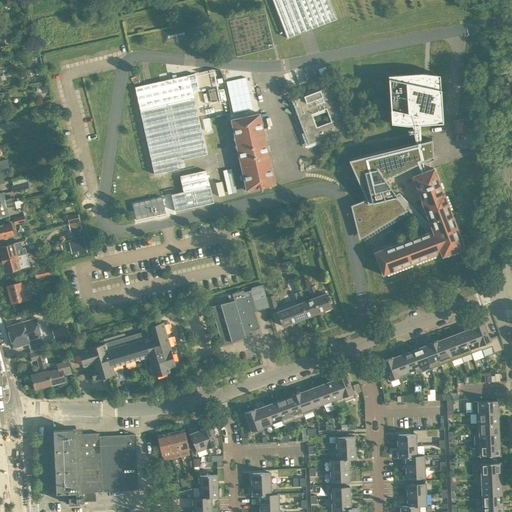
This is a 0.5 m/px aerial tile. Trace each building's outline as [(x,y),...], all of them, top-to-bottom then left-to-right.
[(328,0),(272,0),(286,37),(336,18),(328,0)] [(97,56),(117,51),(116,47),(96,51),(97,56)] [(325,66),(318,69),(321,79),(329,76),(325,66)] [(412,125),(416,143),(349,160),(367,202),(361,203),(361,202),(360,202),(365,236),(366,236),(366,235),(406,210),(406,211),(407,210),(406,208),(427,232),(375,252),(375,251),(374,252),(377,261),(376,261),(375,262),(375,263),(375,264),(375,265),(376,265),(376,266),(377,266),(378,266),(379,266),(382,275),(384,274),(441,252),(442,256),(464,247),(443,192),(442,192),(433,168),(431,169),(429,162),(426,162),(426,159),(432,156),(432,157),(433,157),(432,139),(421,142),(420,124),(443,123),(439,75),(422,73),(388,75),(391,123),(409,125),(412,125)] [(189,76),(136,88),(155,173),(184,167),(183,159),(206,153),(193,93),(198,91),(195,75),(189,76)] [(246,77),(226,82),(233,113),(252,109),(246,77)] [(315,142),(349,129),(332,85),(292,100),(306,139),(312,136),(315,142)] [(214,88),(208,89),(211,102),(217,101),(214,88)] [(243,190),(273,184),(259,112),(229,118),(243,190)] [(209,118),(202,119),(205,131),(211,129),(209,118)] [(454,120),(456,132),(468,130),(467,124),(465,124),(464,119),(454,120)] [(18,120),(0,124),(0,130),(19,126),(18,120)] [(0,183),(5,182),(3,177),(7,176),(6,171),(11,170),(9,165),(0,166),(0,183)] [(222,169),(227,193),(236,192),(231,168),(222,169)] [(206,170),(180,176),(184,190),(171,193),(175,210),(213,202),(206,170)] [(28,174),(12,179),(13,184),(30,180),(28,174)] [(10,186),(11,192),(29,187),(28,182),(10,186)] [(225,195),(221,182),(216,183),(219,196),(225,195)] [(0,192),(0,205),(13,202),(12,198),(6,200),(6,201),(4,202),(1,192),(0,192)] [(162,197),(132,203),(136,220),(165,213),(162,197)] [(13,202),(0,205),(0,217),(7,215),(5,206),(8,206),(8,207),(14,206),(13,202)] [(80,222),(78,215),(67,217),(69,224),(80,222)] [(14,224),(15,224),(24,221),(23,216),(12,219),(13,220),(14,224)] [(10,223),(8,223),(0,225),(0,238),(17,234),(15,227),(16,227),(15,224),(14,224),(13,220),(9,221),(10,223)] [(72,231),(79,230),(82,229),(80,223),(69,226),(71,232),(72,231)] [(75,240),(79,255),(87,253),(83,238),(75,240)] [(0,254),(1,260),(17,255),(27,253),(25,247),(23,248),(21,241),(14,243),(0,246),(0,254)] [(17,255),(1,260),(3,266),(2,268),(3,270),(4,271),(5,273),(21,268),(30,266),(28,258),(27,253),(17,255)] [(49,267),(34,271),(36,279),(52,275),(49,267)] [(21,282),(7,286),(12,303),(31,298),(28,284),(21,285),(21,282)] [(258,327),(254,312),(269,307),(262,284),(251,288),(250,290),(244,292),(242,290),(232,293),(234,300),(243,330),(248,329),(249,330),(258,327)] [(326,293),(313,298),(318,312),(331,307),(329,302),(330,301),(329,299),(328,299),(326,293)] [(270,308),(271,308),(277,307),(274,295),(267,297),(270,308)] [(318,312),(313,298),(301,303),(306,317),(318,312)] [(243,330),(234,300),(211,307),(222,344),(231,341),(231,342),(233,341),(235,340),(238,339),(240,338),(242,338),(245,337),(248,337),(249,330),(248,329),(243,330)] [(306,317),(301,303),(290,307),(288,304),(283,306),(284,309),(277,312),(279,318),(280,321),(280,320),(283,326),(306,317)] [(195,307),(178,312),(179,317),(197,312),(195,307)] [(31,351),(44,347),(36,319),(7,327),(14,348),(28,343),(31,351)] [(88,349),(79,352),(83,367),(94,363),(96,370),(91,372),(93,380),(96,379),(96,381),(114,375),(111,367),(113,367),(113,369),(121,367),(121,365),(125,363),(126,365),(134,363),(133,361),(137,360),(138,362),(146,359),(146,357),(148,356),(151,367),(149,367),(151,375),(153,375),(154,377),(169,373),(168,369),(175,367),(170,349),(162,322),(146,327),(147,331),(105,344),(104,344),(88,349)] [(483,323),(473,327),(481,350),(491,346),(494,353),(502,350),(497,336),(489,339),(483,323)] [(472,328),(463,331),(471,353),(481,350),(473,327),(472,327),(472,328)] [(64,328),(52,332),(55,344),(68,340),(64,328)] [(463,331),(453,335),(461,357),(471,353),(463,331)] [(453,335),(443,339),(451,361),(461,357),(453,335)] [(437,340),(432,342),(441,365),(451,361),(443,339),(437,341),(437,340)] [(428,344),(422,347),(431,368),(441,365),(432,342),(428,344)] [(422,347),(412,350),(420,372),(431,368),(422,347)] [(47,372),(48,372),(44,357),(42,350),(30,353),(32,360),(37,359),(41,372),(31,374),(35,389),(51,385),(47,372)] [(412,350),(402,354),(409,374),(410,374),(409,371),(415,369),(416,374),(420,372),(412,350)] [(392,357),(400,378),(400,377),(409,374),(402,354),(392,358),(392,357)] [(392,357),(381,361),(389,382),(400,378),(392,357)] [(56,361),(46,364),(47,370),(48,372),(47,372),(51,385),(65,381),(64,376),(63,372),(70,370),(68,360),(57,363),(56,361)] [(494,376),(491,376),(491,382),(495,382),(500,381),(499,373),(494,373),(494,376)] [(345,375),(336,379),(344,402),(355,398),(348,380),(346,375),(345,375)] [(327,383),(326,383),(334,405),(344,401),(344,402),(336,379),(335,379),(327,383)] [(326,383),(316,387),(322,404),(332,400),(334,405),(326,383)] [(312,408),(322,404),(316,387),(305,390),(312,408)] [(300,392),(295,394),(304,416),(303,414),(313,410),(305,390),(300,393),(300,392)] [(291,396),(285,398),(294,420),(304,416),(295,394),(291,395),(291,396)] [(285,398),(275,402),(282,419),(283,424),(294,420),(285,398)] [(471,402),(465,402),(466,413),(476,413),(498,412),(497,400),(477,401),(471,401),(471,402)] [(275,402),(265,406),(272,423),(282,419),(275,402)] [(255,409),(261,427),(262,430),(263,429),(272,425),(265,406),(256,409),(255,409)] [(255,409),(244,413),(252,434),(262,430),(261,427),(255,409)] [(498,412),(476,413),(476,423),(498,422),(498,412)] [(498,422),(476,423),(476,434),(499,433),(498,422)] [(211,425),(200,429),(207,448),(218,444),(211,425)] [(53,430),(53,435),(49,435),(51,489),(55,488),(55,494),(68,493),(68,504),(79,504),(79,502),(80,502),(80,506),(83,506),(83,502),(96,501),(95,492),(102,492),(99,436),(99,433),(82,434),(77,434),(77,431),(73,431),(73,429),(53,430)] [(189,454),(188,449),(183,429),(174,431),(181,457),(189,454)] [(421,438),(442,438),(442,429),(420,429),(421,438)] [(200,430),(190,434),(196,451),(206,448),(207,448),(207,447),(200,430)] [(174,431),(166,434),(172,459),(181,457),(174,431)] [(476,434),(474,434),(474,445),(477,444),(477,445),(499,444),(499,433),(476,434)] [(135,434),(102,436),(99,436),(102,492),(128,491),(138,490),(135,434)] [(172,459),(166,434),(157,436),(162,455),(163,461),(172,459)] [(416,434),(397,435),(397,446),(416,445),(416,434)] [(336,437),(336,449),(355,448),(355,436),(336,437)] [(499,444),(477,445),(477,451),(477,456),(500,455),(499,444)] [(416,445),(397,446),(398,457),(424,455),(417,455),(416,445)] [(330,459),(330,460),(356,459),(355,448),(336,449),(337,459),(330,459)] [(424,455),(398,457),(405,457),(405,467),(424,466),(424,455)] [(330,460),(330,471),(349,470),(349,459),(356,459),(330,460)] [(481,474),(478,474),(478,475),(500,474),(500,463),(480,463),(481,474)] [(424,466),(405,467),(406,479),(425,478),(424,466)] [(330,471),(330,482),(350,481),(349,470),(330,471)] [(270,472),(251,473),(251,484),(271,483),(270,472)] [(500,474),(478,475),(479,486),(501,485),(500,474)] [(217,475),(198,475),(199,487),(218,486),(217,475)] [(271,483),(251,484),(252,495),(278,494),(271,494),(271,483)] [(425,483),(406,484),(407,495),(426,494),(425,483)] [(501,485),(479,486),(481,486),(482,496),(501,495),(501,485)] [(218,497),(218,486),(199,487),(199,498),(218,497)] [(350,486),(331,487),(331,498),(350,497),(350,486)] [(278,494),(252,495),(252,496),(259,495),(260,506),(279,505),(278,494)] [(400,506),(426,505),(426,494),(407,495),(407,506),(400,506)] [(501,495),(482,496),(482,507),(478,507),(502,506),(501,495)] [(212,508),(211,498),(218,497),(199,498),(192,498),(192,509),(212,508)] [(350,497),(331,498),(332,509),(351,508),(350,497)]
